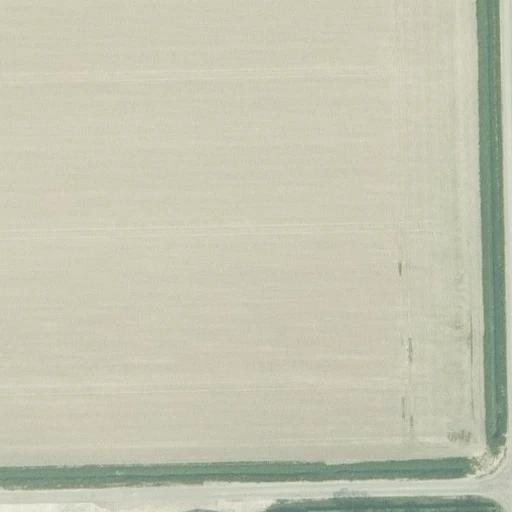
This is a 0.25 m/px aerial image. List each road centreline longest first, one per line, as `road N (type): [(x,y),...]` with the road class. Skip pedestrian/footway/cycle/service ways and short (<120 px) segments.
road 1 (unclassified): [(511,489),(0,501)]
road 2 (unclassified): [(507,0),(511,390)]
